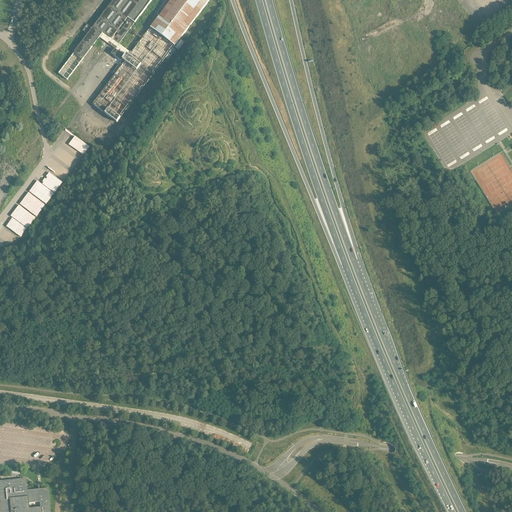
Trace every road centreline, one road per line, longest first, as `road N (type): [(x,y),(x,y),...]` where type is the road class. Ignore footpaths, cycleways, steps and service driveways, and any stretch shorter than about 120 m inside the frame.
road 1 (trunk): [(231,0),(345,264)]
road 2 (trunk): [(259,0),(345,264)]
road 3 (trunk): [(462,511),(353,260)]
road 4 (trunk): [(353,260),(268,0)]
road 5 (trunk): [(345,264),(451,511)]
road 6 (trunk): [(353,260),(290,0)]
road 7 (unclassified): [(271,473),(184,435),(77,416)]
road 8 (unclassified): [(511,468),(337,440)]
road 9 (unclassified): [(118,410),(195,426),(249,448)]
